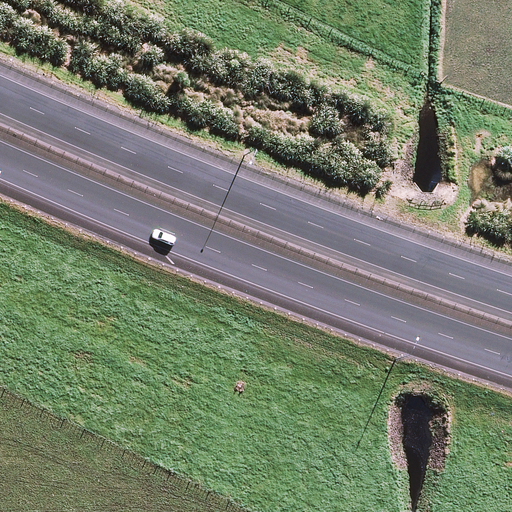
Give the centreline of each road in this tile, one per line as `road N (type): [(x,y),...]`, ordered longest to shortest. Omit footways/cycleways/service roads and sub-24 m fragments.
road 1 (motorway): [(511,359),(277,277),(0,159)]
road 2 (motorway): [(0,94),(294,217),(511,293)]
